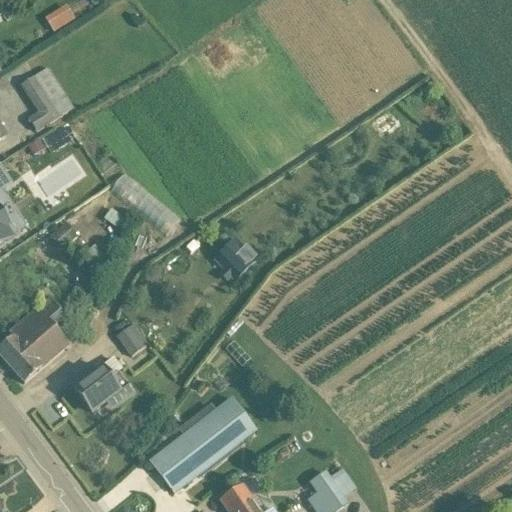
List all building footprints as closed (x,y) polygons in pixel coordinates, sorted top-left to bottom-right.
[(66,10),(46,22),(54,34),(73,22),(66,10)] [(29,122),(36,134),(72,111),(46,71),(21,88),(39,115),(29,122)] [(39,143),(28,149),(33,158),(44,151),(39,143)] [(0,249),(8,244),(1,233),(6,229),(0,219),(0,194),(9,189),(0,174),(0,249)] [(168,235),(180,219),(124,175),(112,191),(168,235)] [(55,235),(67,250),(79,240),(67,225),(55,235)] [(236,241),(213,262),(223,273),(219,277),(227,285),(231,281),(235,285),(258,264),(236,241)] [(0,351),(0,359),(24,386),(39,373),(69,348),(53,329),(65,319),(49,300),(8,335),(12,341),(0,351)] [(133,327),(117,339),(132,360),(148,348),(133,327)] [(101,370),(74,391),(92,415),(113,399),(119,407),(134,396),(118,375),(110,381),(101,370)] [(149,464),(173,496),(239,446),(253,436),(228,404),(149,464)] [(326,475),(309,486),(326,511),(340,511),(348,507),(326,475)] [(225,511),(257,511),(241,488),(220,503),(225,511)]
